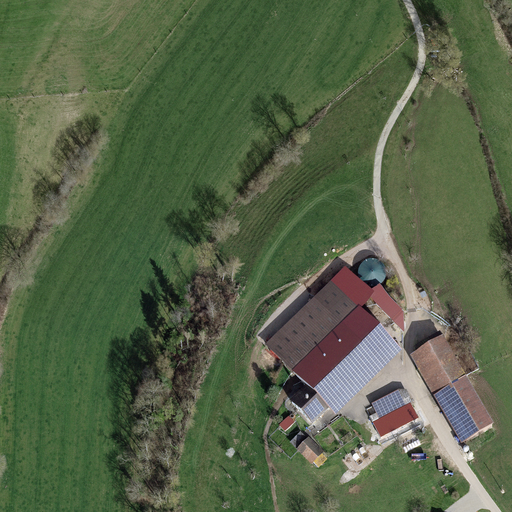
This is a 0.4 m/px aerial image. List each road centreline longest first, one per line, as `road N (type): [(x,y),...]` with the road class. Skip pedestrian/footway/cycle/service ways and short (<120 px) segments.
road 1 (unclassified): [(386,239),(412,298),(409,376),(458,464),(496,511)]
road 2 (unclassified): [(405,0),(421,55),(379,149),(386,239)]
road 3 (unclassified): [(386,239),(335,265),(260,337)]
